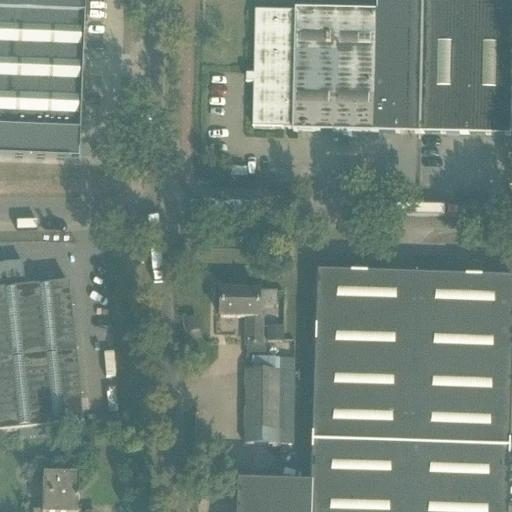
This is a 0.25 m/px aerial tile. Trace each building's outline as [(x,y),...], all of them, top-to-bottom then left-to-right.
[(0,0),(0,159),(69,162),(78,163),(79,134),(84,0),(0,0)] [(421,137),(424,1),(405,0),(378,0),(378,13),(375,135),(421,137)] [(466,138),(469,2),(424,1),(421,137),(466,138)] [(511,139),(511,119),(511,112),(511,2),(469,2),(466,138),(511,139)] [(375,135),(378,13),(296,11),(296,14),(276,14),(256,13),(254,77),(250,77),(250,85),(254,85),(253,130),(293,131),(293,134),(375,135)] [(0,434),(19,433),(45,430),(62,428),(82,426),(68,285),(24,289),(22,264),(0,266),(0,434)] [(505,511),(511,314),(511,281),(414,278),(386,277),(315,275),(308,488),(235,486),(233,511),(505,511)] [(245,320),(245,347),(261,347),(262,321),(257,321),(257,294),(219,293),(219,320),(245,320)] [(244,372),(243,444),(277,445),(278,373),(244,372)] [(76,511),(77,501),(77,477),(74,477),(54,477),(43,477),(42,494),(41,511),(76,511)]
